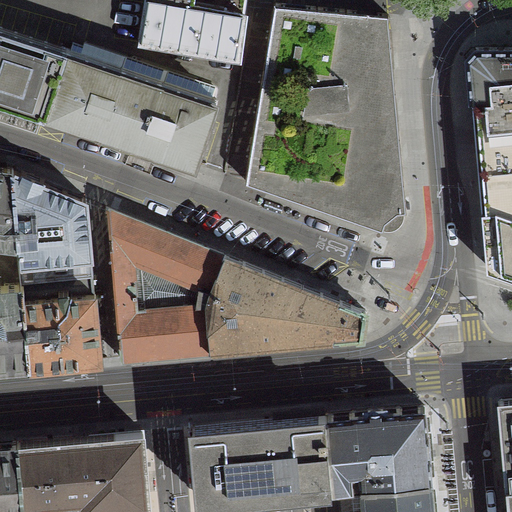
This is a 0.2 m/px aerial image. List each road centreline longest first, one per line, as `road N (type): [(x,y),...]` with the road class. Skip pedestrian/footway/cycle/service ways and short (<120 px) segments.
road 1 (residential): [(455,240),(426,269),(381,264),(0,133)]
road 2 (residential): [(0,395),(317,365),(476,359)]
road 3 (residential): [(467,21),(435,83),(442,188)]
road 4 (residential): [(476,359),(468,408),(476,511)]
road 5 (residential): [(455,240),(476,359)]
